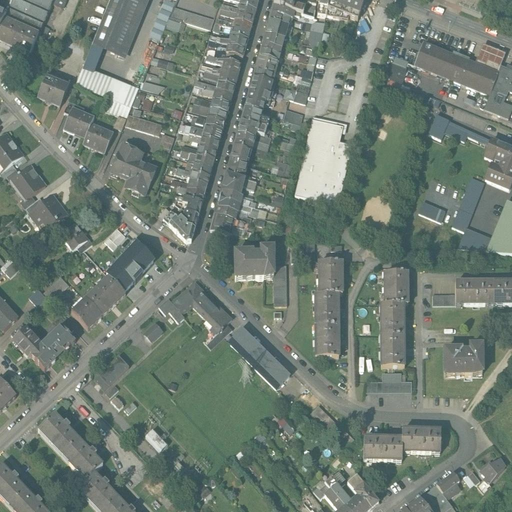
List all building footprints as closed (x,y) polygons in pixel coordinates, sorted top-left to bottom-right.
[(11,0),(5,14),(6,14),(4,18),(38,33),(51,4),(53,0),(11,0)] [(53,0),(51,4),(63,9),(67,0),(53,0)] [(109,0),(81,70),(91,73),(104,41),(121,0),(109,0)] [(125,0),(121,0),(104,41),(121,48),(139,6),(132,3),(125,0)] [(164,0),(160,10),(171,15),(174,8),(176,0),(164,0)] [(258,5),(241,0),(240,4),(239,7),(255,12),(258,5)] [(298,0),(296,0),(275,0),(273,7),(300,15),(303,16),(305,8),(299,7),(294,8),(293,7),(294,2),(297,3),(298,0)] [(322,6),(320,5),(319,8),(317,17),(326,19),(326,16),(327,16),(328,7),(329,0),(316,0),(316,2),(323,4),(322,6)] [(365,1),(363,0),(329,0),(328,7),(327,16),(326,16),(326,19),(325,22),(326,22),(326,17),(332,19),(332,23),(339,23),(341,18),(357,22),(362,10),(361,9),(365,1)] [(238,10),(221,6),(220,10),(229,12),(237,15),(238,10)] [(255,12),(239,7),(238,10),(237,15),(253,19),(255,12)] [(300,15),(273,7),(271,14),(291,20),(293,16),(299,18),(300,15)] [(214,21),(174,8),(171,15),(169,18),(210,31),(214,21)] [(314,12),(305,8),(303,16),(313,19),(314,12)] [(237,15),(229,12),(228,16),(236,18),(235,22),(251,27),(253,19),(237,15)] [(291,20),(271,14),(269,21),(287,26),(289,27),(291,20)] [(4,18),(0,26),(0,41),(29,55),(38,33),(4,18)] [(180,25),(169,20),(166,27),(178,31),(180,25)] [(234,25),(216,20),(215,24),(221,26),(230,29),(249,34),(251,27),(235,22),(234,25)] [(287,26),(269,21),(268,27),(285,33),(287,26)] [(178,31),(166,27),(165,32),(176,36),(178,31)] [(285,33),(268,27),(266,34),(283,40),(285,33)] [(249,34),(230,29),(229,32),(232,33),(231,37),(247,41),(249,34)] [(322,33),(313,31),(311,41),(320,43),(322,33)] [(283,40),(266,34),(263,44),(279,49),(281,49),(283,40)] [(247,41),(231,37),(230,42),(210,37),(209,41),(244,52),(247,41)] [(128,70),(111,112),(127,119),(128,115),(159,42),(151,38),(136,73),(128,70)] [(244,52),(209,41),(208,45),(222,49),(222,53),(233,56),(242,59),(244,52)] [(279,49),(263,44),(261,50),(277,55),(279,49)] [(506,71),(501,68),(498,74),(468,63),(469,61),(453,55),(453,56),(424,45),(418,58),(493,88),(491,93),(506,99),(508,93),(511,94),(511,68),(508,67),(506,71)] [(312,50),(307,49),(305,56),(316,59),(318,50),(313,48),(312,50)] [(277,55),(261,50),(259,57),(277,62),(279,56),(277,55)] [(233,56),(222,53),(220,60),(231,63),(233,56)] [(220,60),(207,56),(206,61),(223,66),(222,69),(238,74),(240,66),(231,63),(220,60)] [(259,57),(257,64),(276,69),(277,62),(259,57)] [(493,88),(418,58),(414,68),(489,98),(491,93),(493,88)] [(276,69),(257,64),(255,71),(274,76),(276,69)] [(212,69),(201,65),(199,70),(204,72),(211,73),(212,69)] [(406,70),(393,65),(388,80),(402,85),(406,70)] [(238,74),(222,69),(221,71),(212,69),(211,73),(236,81),(238,74)] [(91,73),(81,70),(75,87),(109,100),(115,83),(91,73)] [(274,76),(255,71),(253,78),(272,83),(274,76)] [(211,73),(204,72),(203,76),(219,80),(218,84),(234,88),(236,81),(211,73)] [(69,86),(46,76),(37,99),(60,108),(69,86)] [(272,83),(253,78),(245,108),(262,113),(264,105),(268,107),(272,93),(270,92),(272,83)] [(234,88),(218,84),(217,87),(206,84),(204,89),(232,97),(234,88)] [(199,88),(194,86),(192,93),(204,96),(205,94),(214,97),(213,101),(229,106),(232,97),(204,89),(199,88)] [(399,87),(397,98),(421,103),(424,92),(399,87)] [(307,95),(296,91),(293,101),(305,105),(307,95)] [(511,112),(511,108),(504,105),(506,99),(491,93),(489,98),(484,111),(509,121),(511,112)] [(229,106),(213,101),(212,105),(209,104),(210,103),(195,99),(194,105),(200,107),(227,114),(229,106)] [(143,100),(142,108),(151,109),(151,100),(143,100)] [(74,106),(68,103),(63,114),(69,117),(71,113),(74,106)] [(194,105),(189,104),(187,110),(194,112),(194,111),(198,112),(200,107),(194,105)] [(227,114),(200,107),(198,112),(206,114),(206,112),(210,113),(208,118),(224,123),(227,114)] [(262,113),(245,108),(243,115),(267,123),(269,116),(262,113)] [(303,116),(285,110),(283,120),(300,126),(303,116)] [(81,117),(71,113),(69,117),(63,131),(74,135),(75,133),(86,138),(90,128),(94,119),(82,114),(81,117)] [(162,125),(128,115),(125,126),(159,136),(162,125)] [(267,123),(243,115),(241,121),(265,129),(267,123)] [(118,117),(113,128),(121,131),(126,120),(118,117)] [(224,123),(208,118),(207,123),(204,122),(205,120),(197,118),(195,124),(206,127),(222,132),(224,123)] [(428,136),(441,142),(444,135),(464,144),(467,138),(488,147),(491,142),(436,118),(428,136)] [(265,129),(241,121),(239,128),(256,133),(264,135),(265,129)] [(320,129),(310,127),(295,195),(338,205),(350,152),(338,150),(343,129),(321,124),(320,129)] [(190,130),(180,127),(179,132),(187,135),(189,135),(190,130)] [(222,132),(206,127),(204,133),(190,130),(189,135),(219,143),(222,132)] [(102,133),(90,128),(86,138),(82,146),(104,155),(113,134),(104,130),(102,133)] [(256,133),(239,128),(238,134),(254,139),(256,133)] [(174,138),(163,134),(157,151),(168,155),(174,138)] [(254,139),(238,134),(236,140),(252,146),(254,139)] [(0,139),(0,167),(4,172),(12,166),(23,157),(6,135),(0,139)] [(189,135),(187,135),(186,139),(188,139),(201,143),(200,147),(216,152),(219,143),(189,135)] [(252,146),(236,140),(234,147),(250,152),(252,146)] [(280,147),(285,148),(283,155),(292,158),(296,145),(282,140),(280,147)] [(511,150),(491,142),(488,147),(484,159),(492,162),(493,159),(501,162),(497,171),(490,168),(485,180),(509,189),(511,180),(511,150)] [(142,157),(130,152),(131,150),(122,147),(115,162),(116,162),(111,173),(120,177),(120,178),(128,181),(125,188),(132,191),(132,192),(144,197),(147,189),(148,189),(156,171),(148,168),(148,166),(139,163),(142,157)] [(216,152),(200,147),(199,151),(191,149),(190,154),(214,161),(216,152)] [(250,152),(234,147),(231,156),(248,161),(250,152)] [(214,161),(190,154),(188,159),(196,161),(195,165),(211,169),(214,161)] [(248,161),(231,156),(230,162),(246,168),(248,161)] [(246,168),(230,162),(228,168),(244,174),(246,168)] [(290,166),(278,162),(276,166),(281,167),(278,177),(286,179),(290,166)] [(195,165),(188,163),(186,171),(209,178),(211,169),(195,165)] [(4,172),(0,175),(0,176),(3,180),(6,178),(16,171),(12,166),(4,172)] [(20,175),(13,180),(28,200),(29,201),(32,198),(45,188),(30,168),(20,175)] [(244,174),(228,168),(226,175),(242,181),(243,180),(244,174)] [(186,171),(177,169),(176,174),(191,179),(190,182),(206,186),(209,178),(186,171)] [(16,171),(6,178),(10,183),(13,180),(20,175),(16,171)] [(242,181),(226,175),(222,188),(224,188),(222,192),(240,197),(242,188),(245,188),(246,191),(254,193),(256,184),(243,180),(242,181)] [(189,186),(172,181),(170,186),(178,188),(188,191),(189,186)] [(206,186),(190,182),(189,186),(188,191),(204,195),(206,186)] [(204,195),(188,191),(186,195),(185,199),(202,204),(204,195)] [(240,197),(222,192),(221,196),(220,195),(219,200),(254,210),(255,205),(251,204),(252,201),(240,197)] [(67,216),(52,197),(39,207),(29,216),(37,227),(41,224),(47,232),(67,216)] [(185,199),(175,197),(173,204),(175,205),(177,201),(183,203),(183,205),(186,206),(188,207),(188,209),(187,213),(198,216),(202,204),(185,199)] [(28,200),(21,205),(25,211),(35,203),(32,198),(29,201),(28,200)] [(254,210),(219,200),(218,204),(219,205),(218,208),(237,213),(238,210),(258,216),(259,211),(254,210)] [(439,221),(445,209),(423,200),(417,211),(439,221)] [(35,203),(25,211),(29,216),(39,207),(35,203)] [(269,208),(262,206),(261,206),(255,205),(254,210),(259,211),(267,213),(269,208)] [(511,209),(504,206),(486,251),(511,253),(511,209)] [(237,213),(218,208),(216,216),(242,223),(244,219),(236,216),(237,213)] [(187,213),(185,213),(180,209),(179,215),(171,210),(170,213),(179,217),(187,224),(186,227),(195,230),(198,216),(187,213)] [(166,211),(160,218),(163,221),(170,214),(166,211)] [(170,214),(163,221),(169,226),(175,220),(177,222),(179,221),(177,219),(179,217),(170,213),(170,214)] [(216,216),(215,215),(210,232),(231,236),(233,227),(243,230),(243,229),(245,224),(242,223),(216,216)] [(187,224),(179,217),(177,219),(179,221),(177,222),(175,220),(169,226),(186,244),(191,243),(195,230),(186,227),(187,224)] [(86,242),(75,227),(61,238),(67,246),(70,244),(76,251),(76,250),(87,243),(86,242)] [(289,229),(280,228),(278,238),(289,239),(289,229)] [(125,238),(116,230),(104,243),(113,251),(125,238)] [(87,243),(76,250),(80,255),(92,246),(88,241),(86,242),(87,243)] [(314,245),(303,245),(303,262),(314,262),(314,245)] [(153,263),(135,246),(105,278),(108,280),(123,294),(133,284),(134,285),(142,277),(141,275),(153,263)] [(252,255),(235,255),(235,281),(255,280),(255,281),(263,281),(263,278),(273,278),(273,268),(273,251),(261,251),(261,258),(252,258),(252,255)] [(19,271),(10,261),(0,270),(9,280),(19,271)] [(330,265),(320,265),(320,272),(318,273),(319,281),(320,281),(320,287),(319,288),(319,296),(337,296),(341,296),(341,282),(342,282),(342,276),(341,276),(341,264),(330,265)] [(273,268),(273,278),(273,299),(285,299),(284,268),(273,268)] [(406,275),(386,275),(386,282),(384,283),(384,291),(386,291),(386,298),(384,299),(384,307),(403,307),(407,307),(407,292),(408,292),(407,287),(406,275)] [(60,278),(42,295),(47,301),(50,304),(69,287),(60,278)] [(108,280),(85,301),(102,319),(125,297),(123,294),(108,280)] [(511,284),(493,285),(493,305),(501,305),(501,307),(511,306),(511,284)] [(493,285),(455,285),(455,297),(455,305),(463,305),(463,307),(485,307),(485,305),(493,305),(493,285)] [(189,289),(171,304),(181,316),(197,303),(210,316),(205,320),(218,334),(219,334),(227,326),(232,321),(200,290),(195,295),(189,289)] [(38,291),(28,300),(37,310),(40,307),(47,301),(42,295),(38,291)] [(319,296),(316,296),(316,304),(315,304),(315,312),(317,312),(317,319),(315,320),(315,328),(317,328),(338,328),(337,313),(338,313),(338,308),(337,308),(337,296),(319,296)] [(455,297),(432,297),(432,308),(455,307),(455,305),(455,297)] [(287,308),(286,299),(285,299),(273,299),(274,308),(287,308)] [(47,301),(40,307),(44,311),(50,305),(50,304),(47,301)] [(85,301),(71,315),(87,332),(102,319),(85,301)] [(168,301),(158,309),(165,317),(169,314),(178,325),(184,320),(181,316),(171,304),(168,301)] [(2,305),(0,303),(0,329),(4,334),(17,321),(8,310),(7,311),(2,306),(5,303),(2,305)] [(403,318),(403,307),(384,307),(382,307),(382,314),(380,315),(380,323),(382,323),(382,329),(380,330),(381,338),(382,338),(403,338),(403,324),(404,324),(404,318),(403,318)] [(75,331),(66,321),(60,327),(60,328),(61,328),(69,336),(75,331)] [(21,325),(10,335),(14,340),(25,330),(21,325)] [(154,326),(144,336),(151,344),(162,334),(154,326)] [(218,334),(206,346),(210,351),(232,331),(227,326),(219,334),(218,334)] [(41,346),(30,357),(44,372),(50,366),(48,364),(66,347),(69,349),(75,343),(69,336),(61,328),(60,328),(41,346)] [(338,328),(317,328),(317,335),(315,336),(315,344),(317,344),(317,351),(315,352),(315,360),(338,360),(338,345),(338,340),(338,328)] [(14,340),(12,342),(27,359),(30,357),(41,346),(25,330),(14,340)] [(265,356),(241,332),(232,341),(229,344),(276,391),(289,379),(272,363),(271,364),(264,357),(265,356)] [(403,350),(403,338),(382,338),(382,346),(381,346),(381,354),(382,354),(383,361),(381,362),(381,370),(403,370),(403,355),(404,355),(404,350),(403,350)] [(469,349),(469,356),(461,356),(461,353),(443,353),(444,378),(464,378),(464,379),(472,379),(472,376),(482,376),(481,349),(469,349)] [(118,358),(93,380),(104,392),(129,369),(118,358)] [(412,394),(411,384),(401,384),(401,376),(382,376),(382,384),(365,384),(365,395),(412,394)] [(0,413),(15,399),(0,382),(0,413)] [(114,387),(105,395),(109,399),(118,391),(114,387)] [(123,407),(115,399),(111,403),(119,411),(123,407)] [(132,404),(124,412),(128,416),(136,408),(132,404)] [(324,434),(335,424),(318,406),(307,416),(324,434)] [(63,426),(54,417),(40,431),(71,464),(69,466),(77,473),(79,471),(88,481),(93,475),(102,467),(93,458),(96,455),(92,451),(89,454),(67,430),(69,428),(66,424),(63,426)] [(160,454),(168,446),(151,430),(144,438),(160,454)] [(297,444),(300,441),(293,433),(290,435),(297,444)] [(440,434),(402,433),(401,442),(364,441),(363,461),(372,461),(372,463),(393,463),(393,462),(401,462),(402,453),(410,453),(410,455),(431,456),(431,454),(440,454),(440,434)] [(499,463),(492,467),(490,464),(483,469),(485,473),(481,477),(486,481),(484,482),(489,487),(504,470),(499,463)] [(14,476),(12,478),(2,468),(0,469),(0,494),(16,511),(43,511),(39,507),(41,504),(38,501),(35,503),(15,482),(18,480),(14,476)] [(480,484),(472,474),(467,478),(474,486),(475,487),(480,484)] [(128,511),(106,488),(108,486),(105,482),(102,484),(93,475),(88,481),(79,489),(100,511),(133,511),(131,509),(128,511)] [(453,476),(436,489),(442,496),(448,491),(455,486),(459,484),(453,476)] [(332,478),(324,485),(326,487),(342,506),(347,502),(338,490),(345,485),(338,477),(334,480),(332,478)] [(467,478),(463,481),(470,490),(474,486),(467,478)] [(356,479),(347,487),(357,498),(368,511),(369,511),(378,505),(363,487),(356,479)] [(484,482),(477,490),(483,497),(491,489),(489,487),(484,482)] [(455,486),(448,491),(452,496),(459,491),(455,486)] [(326,487),(321,492),(325,497),(336,511),(346,511),(342,506),(326,487)] [(320,492),(318,489),(313,493),(316,495),(313,497),(315,499),(318,497),(320,500),(325,497),(321,492),(320,492)] [(442,496),(436,489),(419,502),(427,511),(447,511),(451,509),(445,501),(442,496)] [(448,491),(442,496),(445,501),(452,496),(448,491)] [(368,511),(357,498),(349,504),(347,502),(342,506),(346,511),(368,511)] [(319,511),(312,504),(310,502),(305,506),(310,511),(319,511)] [(427,511),(419,502),(405,511),(427,511)]
